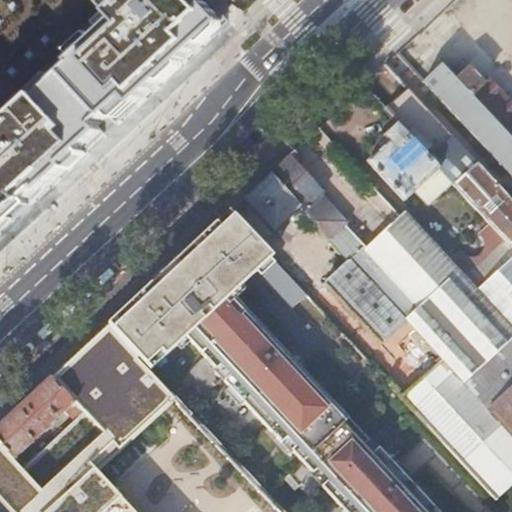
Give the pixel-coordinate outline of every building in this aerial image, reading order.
[(0,234),(225,22),(204,0),(93,0),(117,27),(0,138),(0,234)] [(511,0),(470,0),(463,7),(503,48),(511,39),(511,0)] [(511,193),(509,196),(511,199),(511,138),(484,109),(457,81),(444,66),(427,82),(511,172),(511,193)] [(471,67),(457,81),(484,109),(511,138),(511,103),(492,83),(489,81),(484,82),(471,67)] [(511,199),(509,196),(409,89),(386,110),(399,123),(454,183),(493,224),(508,240),(511,244),(511,199)] [(430,206),(454,183),(399,123),(386,135),(391,141),(370,161),(406,200),(416,191),(430,206)] [(311,135),(294,150),(327,187),(344,173),(311,135)] [(348,221),(345,218),(322,193),(324,190),(291,154),(270,173),(301,206),(349,258),(430,345),(442,358),(466,383),(511,340),(511,244),(508,240),(467,279),(452,262),(404,211),(400,216),(366,247),(345,224),(348,221)] [(275,229),(301,206),(270,173),(245,196),(275,229)] [(366,247),(400,216),(375,189),(345,218),(348,221),(345,224),(366,247)] [(230,210),(216,223),(259,269),(294,307),(308,294),(230,210)] [(216,223),(202,236),(246,282),(259,269),(216,223)] [(459,256),(452,262),(467,279),(508,240),(493,224),(484,233),(486,235),(488,238),(489,247),(487,253),(484,256),(480,260),(468,262),(460,257),(459,256)] [(298,456),(309,467),(357,422),(235,293),(246,282),(202,236),(107,325),(152,372),(166,359),(170,363),(191,343),(222,375),(226,371),(236,381),(230,387),(288,448),(294,442),(303,452),(298,456)] [(412,361),(430,345),(349,258),(325,281),(381,341),(388,335),(412,361)] [(138,511),(97,467),(172,397),(152,372),(107,325),(51,378),(82,412),(101,431),(39,491),(21,470),(12,460),(0,446),(0,498),(12,511),(138,511)] [(511,435),(511,340),(466,383),(465,384),(511,435)] [(511,487),(511,435),(465,384),(466,383),(442,358),(429,370),(426,368),(416,377),(418,380),(401,395),(498,500),(511,487)] [(57,418),(66,427),(82,412),(51,378),(0,425),(0,446),(12,460),(57,418)] [(439,511),(380,447),(375,451),(367,442),(372,438),(357,422),(309,467),(320,479),(325,475),(336,486),(329,492),(348,511),(439,511)]
